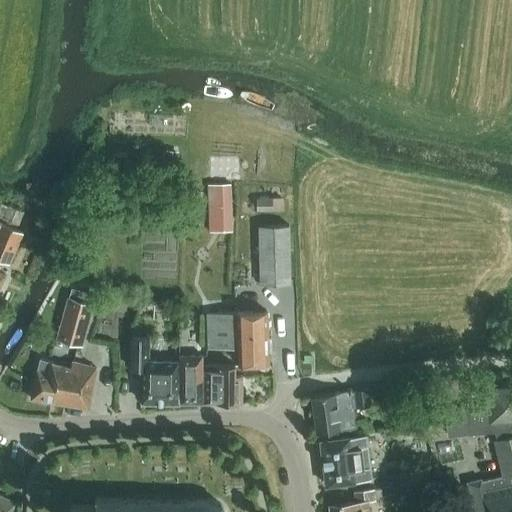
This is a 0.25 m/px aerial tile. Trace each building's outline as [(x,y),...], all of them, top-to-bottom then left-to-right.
[(210,186),(210,208),(232,208),(231,186),(210,186)] [(150,191),(126,190),(125,203),(149,205),(150,191)] [(256,210),(272,210),(272,198),(256,198),(256,210)] [(0,214),(5,216),(10,206),(0,203),(0,204),(0,214)] [(10,206),(5,216),(4,217),(16,223),(23,210),(11,204),(10,206)] [(0,258),(9,263),(23,232),(3,223),(2,223),(0,226),(0,258)] [(258,226),(259,248),(260,284),(275,283),(290,283),(288,226),(258,226)] [(81,345),(93,303),(69,297),(57,339),(81,345)] [(268,349),(271,347),(271,338),(267,336),(267,311),(207,312),(208,348),(238,348),(238,365),(268,364),(268,349)] [(150,336),(131,336),(131,368),(143,368),(142,402),(178,402),(179,371),(179,366),(179,359),(178,359),(150,358),(150,336)] [(203,354),(178,354),(178,359),(179,359),(179,366),(179,371),(178,402),(202,403),(202,378),(203,378),(204,364),(203,354)] [(71,368),(63,366),(40,359),(38,369),(37,369),(31,398),(88,408),(96,367),(72,361),(71,368)] [(202,378),(202,403),(241,403),(242,375),(235,375),(235,365),(204,364),(203,378),(202,378)] [(511,511),(511,386),(487,389),(488,405),(447,409),(449,436),(475,433),(474,431),(495,429),(497,439),(494,439),(502,475),(481,480),(480,479),(467,482),(474,511),(475,511),(485,510),(485,511),(511,511)] [(355,392),(351,392),(350,390),(312,396),(317,433),(355,426),(352,407),(370,405),(368,388),(355,389),(355,392)] [(366,434),(349,436),(320,440),(326,484),(372,478),(370,463),(366,434)] [(431,486),(428,469),(399,474),(401,491),(431,486)] [(436,485),(450,481),(447,471),(433,475),(436,485)] [(329,511),(368,511),(367,500),(375,499),(374,489),(355,491),(356,501),(329,504),(329,511)] [(0,511),(10,511),(15,501),(0,494),(0,511)] [(226,511),(225,509),(223,506),(221,504),(219,503),(217,501),(215,500),(211,499),(209,499),(130,498),(95,497),(95,505),(71,505),(70,511),(226,511)]
